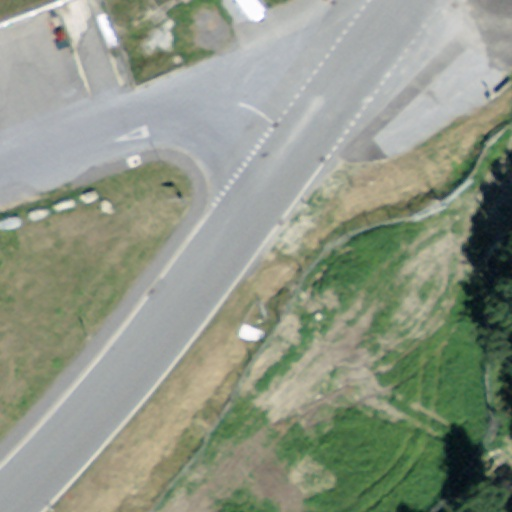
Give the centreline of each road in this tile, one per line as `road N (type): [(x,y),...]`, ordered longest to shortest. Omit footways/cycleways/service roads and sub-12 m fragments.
road 1 (tertiary): [(0,502),(210,271),(299,139)]
road 2 (residential): [(0,177),(180,109),(224,103),(252,108),(299,139)]
road 3 (tertiary): [(299,139),(404,0)]
road 4 (track): [(385,25),(438,50),(511,37)]
